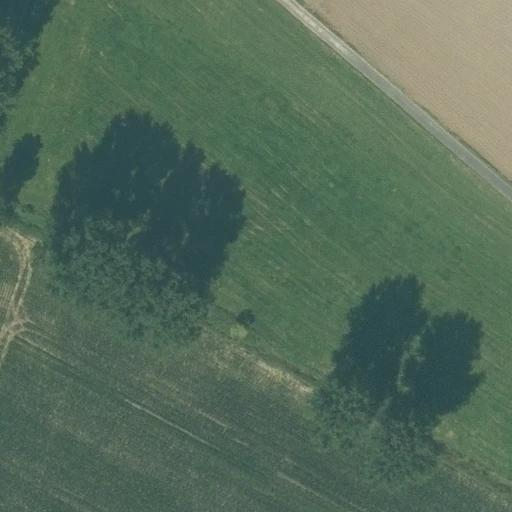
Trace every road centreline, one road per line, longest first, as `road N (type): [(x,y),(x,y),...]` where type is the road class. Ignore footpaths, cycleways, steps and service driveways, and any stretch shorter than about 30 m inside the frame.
road 1 (track): [(0,227),(488,511)]
road 2 (unclassified): [(285,0),(511,189)]
